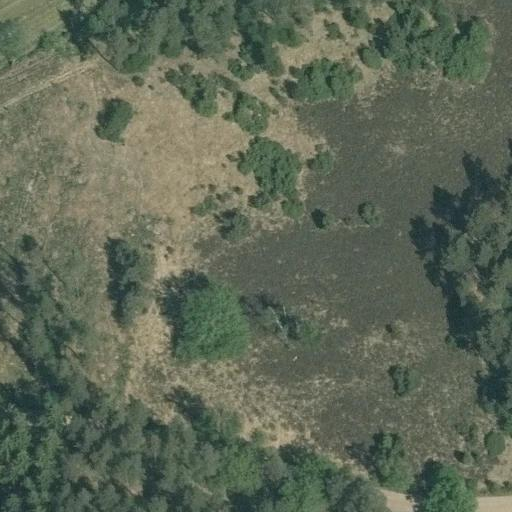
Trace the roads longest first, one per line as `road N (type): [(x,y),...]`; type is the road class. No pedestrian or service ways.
road 1 (track): [(0,429),(496,511)]
road 2 (track): [(0,86),(146,0)]
